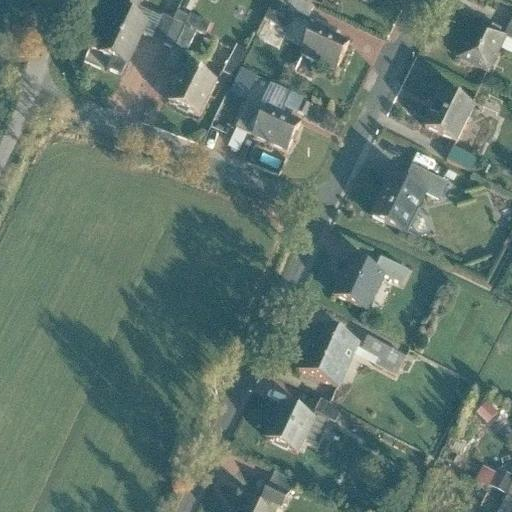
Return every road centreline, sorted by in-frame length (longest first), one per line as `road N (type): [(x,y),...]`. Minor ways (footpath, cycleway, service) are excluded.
road 1 (residential): [(187,511),(323,208)]
road 2 (residential): [(32,85),(323,208)]
road 3 (residential): [(323,208),(420,0)]
